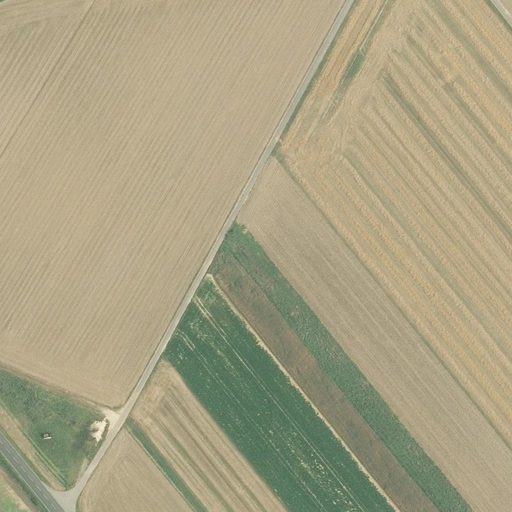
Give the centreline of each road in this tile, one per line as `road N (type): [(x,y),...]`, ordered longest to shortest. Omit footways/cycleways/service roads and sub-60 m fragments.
road 1 (track): [(64,511),(351,0)]
road 2 (track): [(0,370),(120,420)]
